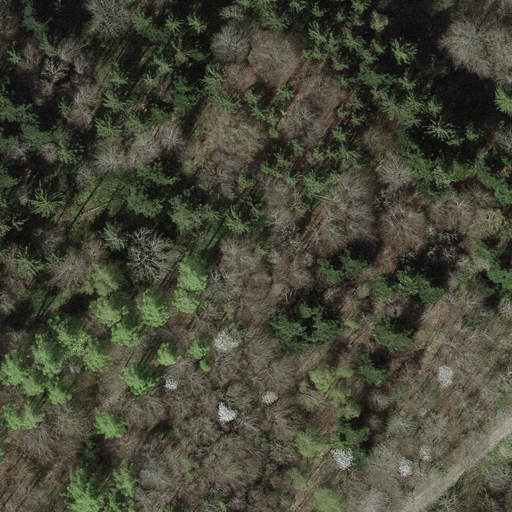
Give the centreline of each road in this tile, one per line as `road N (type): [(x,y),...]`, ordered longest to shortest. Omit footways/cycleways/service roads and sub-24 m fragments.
road 1 (track): [(397,0),(511,109)]
road 2 (track): [(418,511),(511,425)]
